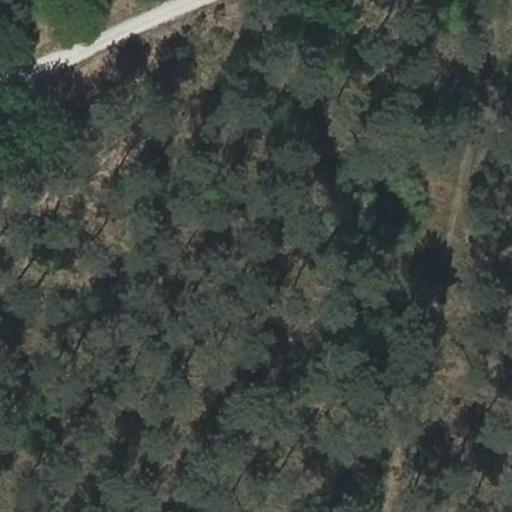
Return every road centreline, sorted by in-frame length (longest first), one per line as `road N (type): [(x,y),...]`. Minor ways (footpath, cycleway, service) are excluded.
road 1 (track): [(511,47),(413,511)]
road 2 (track): [(0,85),(195,0)]
